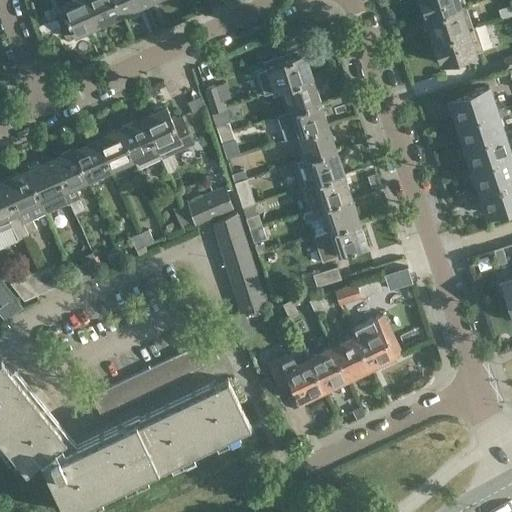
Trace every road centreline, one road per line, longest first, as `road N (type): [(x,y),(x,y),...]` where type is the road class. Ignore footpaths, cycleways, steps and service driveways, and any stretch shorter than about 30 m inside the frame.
road 1 (residential): [(11,336),(46,381),(217,299),(200,239)]
road 2 (residential): [(426,254),(344,0)]
road 3 (residential): [(44,105),(270,0)]
road 4 (residential): [(200,239),(11,336)]
road 5 (residential): [(284,471),(468,384)]
road 6 (residential): [(468,384),(426,254)]
